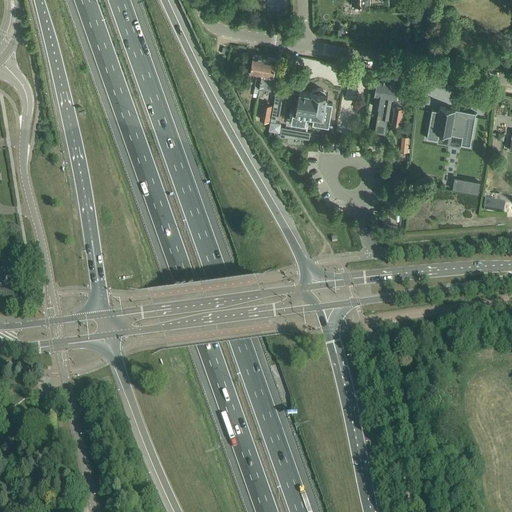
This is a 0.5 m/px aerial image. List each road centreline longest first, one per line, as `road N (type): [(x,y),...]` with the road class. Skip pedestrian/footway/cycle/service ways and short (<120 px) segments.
road 1 (motorway): [(85,0),(265,511)]
road 2 (motorway): [(299,511),(120,0)]
road 3 (unclassified): [(407,511),(376,338),(391,317),(511,299)]
road 4 (motorway): [(37,0),(78,177),(98,315)]
road 5 (motorway): [(307,285),(164,0)]
road 6 (tertiary): [(55,320),(22,164),(25,92),(0,62)]
road 7 (unclassified): [(511,82),(302,45)]
road 8 (secondary): [(107,336),(317,307)]
road 9 (secondary): [(307,285),(98,315)]
road 10 (motorway): [(367,511),(317,307)]
road 11 (secondary): [(511,268),(307,285)]
road 12 (secondary): [(317,307),(511,277)]
road 13 (motorway): [(107,336),(178,511)]
road 14 (tertiary): [(94,511),(59,343)]
road 15 (unclassified): [(511,246),(375,255)]
road 16 (unclassified): [(302,45),(212,27),(194,0)]
